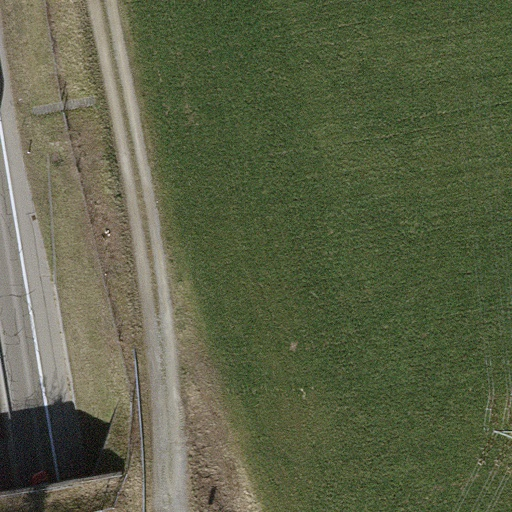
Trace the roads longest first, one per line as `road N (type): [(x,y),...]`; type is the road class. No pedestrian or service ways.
road 1 (trunk): [(192,511),(104,0)]
road 2 (track): [(165,511),(167,364),(100,0)]
road 3 (trunk): [(47,511),(0,222)]
road 4 (track): [(160,329),(198,383),(246,511)]
